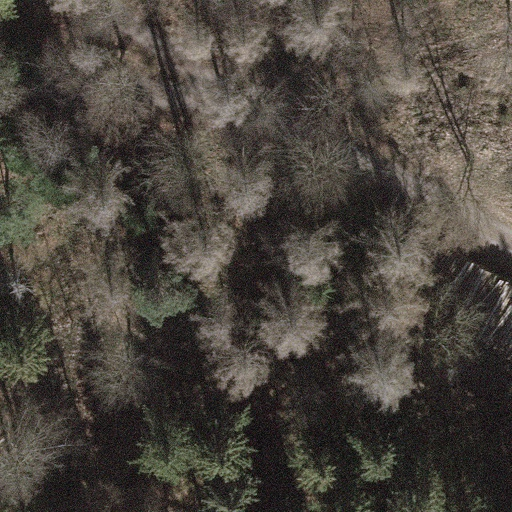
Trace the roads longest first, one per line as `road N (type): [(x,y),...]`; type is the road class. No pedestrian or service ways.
road 1 (track): [(0,86),(156,95),(272,119)]
road 2 (track): [(272,119),(511,254)]
road 3 (track): [(108,0),(272,119)]
